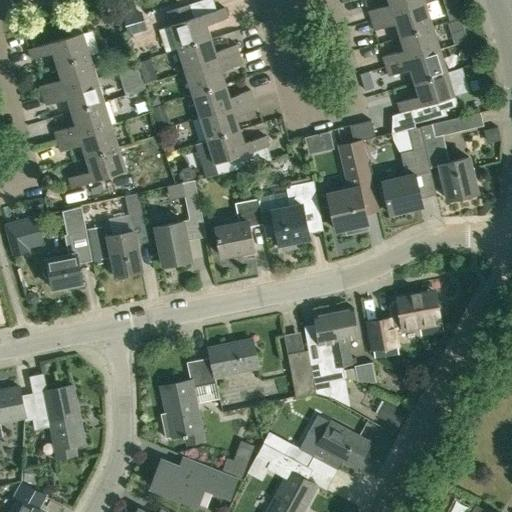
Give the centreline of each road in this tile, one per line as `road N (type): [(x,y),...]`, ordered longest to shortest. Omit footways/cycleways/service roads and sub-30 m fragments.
road 1 (residential): [(123,324),(349,279),(427,242),(511,241)]
road 2 (residential): [(375,511),(511,247)]
road 3 (residential): [(99,511),(129,458),(123,324)]
road 4 (residential): [(309,0),(334,18),(351,98),(337,112),(317,115),(284,91)]
road 5 (residential): [(0,193),(24,176),(0,72)]
road 6 (residential): [(0,350),(123,324)]
